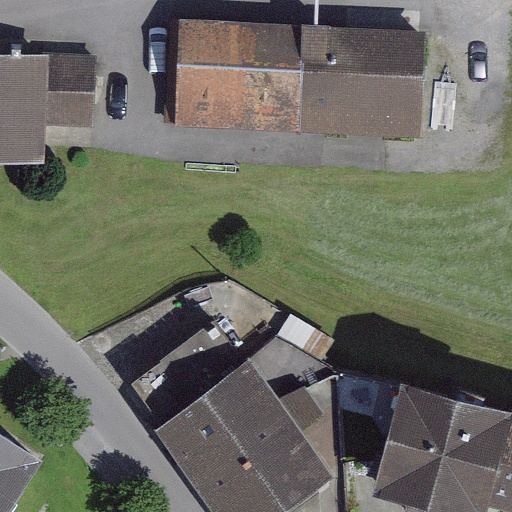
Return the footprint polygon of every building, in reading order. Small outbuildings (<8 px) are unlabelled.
[(426,26),(180,15),(176,123),(421,133),(426,26)] [(97,52),(0,48),(0,155),(45,157),(46,124),(94,126),(97,52)] [(158,417),(152,422),(216,511),(281,511),(337,472),(305,429),(326,414),(303,382),(282,397),(250,353),(243,358),(215,318),(130,378),(158,417)] [(511,511),(511,396),(402,369),(374,488),(466,511),(511,511)] [(0,511),(1,511),(44,452),(0,421),(0,511)]
